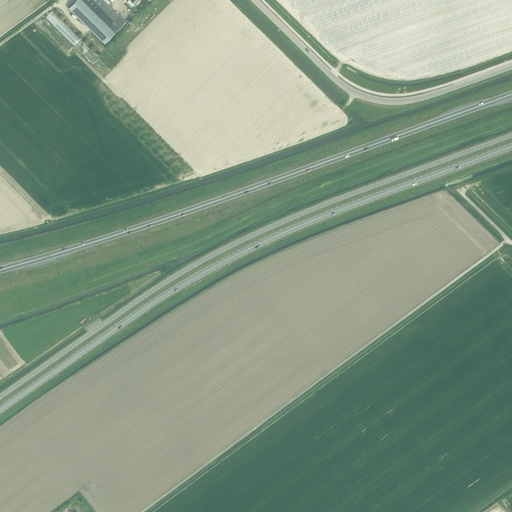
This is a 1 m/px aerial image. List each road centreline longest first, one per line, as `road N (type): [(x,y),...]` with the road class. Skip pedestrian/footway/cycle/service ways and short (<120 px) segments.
road 1 (secondary): [(0,409),(150,304),(247,249),(511,146)]
road 2 (unclassified): [(511,135),(216,252),(0,397)]
road 3 (trunk): [(511,94),(0,270)]
road 4 (track): [(142,511),(508,239)]
road 5 (secondary): [(254,0),(362,96),(413,99),(511,66)]
